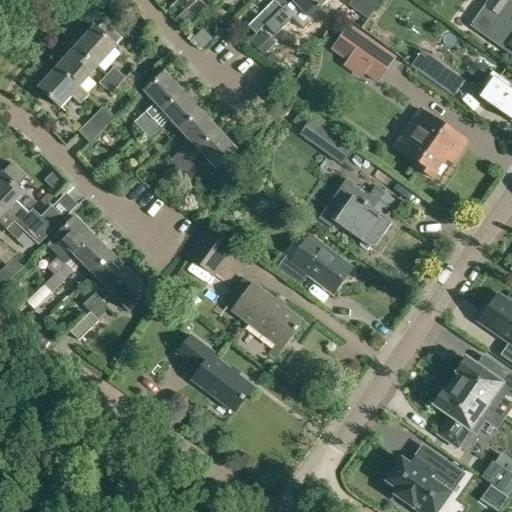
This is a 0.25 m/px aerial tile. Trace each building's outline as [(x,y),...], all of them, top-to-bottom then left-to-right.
[(273,0),(247,26),(255,35),(270,20),(271,21),(292,0),(273,0)] [(292,0),(271,21),(277,27),(296,8),(308,20),(327,0),(292,0)] [(358,0),(373,11),(380,2),(376,0),(358,0)] [(495,13),(504,0),(487,0),(484,4),(495,13)] [(367,20),(348,6),(340,15),(360,30),(367,20)] [(511,15),(503,9),(487,31),(511,49),(511,15)] [(76,49),(98,69),(117,49),(116,48),(123,41),(104,23),(98,31),(95,28),(76,49)] [(378,83),(395,58),(349,25),(331,49),(378,83)] [(328,37),(334,41),(340,32),(334,28),(328,37)] [(192,40),(202,50),(211,41),(202,31),(192,40)] [(262,55),(273,44),(262,33),(251,44),(262,55)] [(76,49),(57,68),(80,89),(80,88),(98,69),(76,49)] [(428,55),(422,50),(412,65),(418,70),(455,94),(465,81),(428,55)] [(106,76),(118,87),(119,88),(127,94),(141,78),(133,70),(125,78),(113,67),(106,76)] [(39,88),(61,108),(71,98),(80,105),(88,95),(80,88),(80,89),(57,68),(39,88)] [(481,86),(485,89),(479,98),(511,120),(511,90),(508,88),(510,84),(492,71),(481,86)] [(133,122),(142,132),(154,121),(163,113),(183,95),(165,75),(145,93),(155,104),(133,122)] [(99,84),(111,94),(118,87),(106,76),(99,84)] [(466,101),(481,113),(488,105),(473,93),(466,101)] [(163,113),(180,132),(181,132),(201,114),(183,95),(163,113)] [(78,132),(89,143),(114,119),(102,108),(78,132)] [(416,169),(432,180),(450,154),(456,158),(466,143),(420,111),(411,124),(416,127),(408,139),(412,141),(403,154),(418,165),(416,169)] [(169,161),(178,170),(190,159),(190,158),(197,151),(198,152),(219,133),(201,114),(181,132),(188,141),(179,150),(180,151),(169,161)] [(296,126),(303,131),(310,121),(303,116),(296,126)] [(299,135),(343,166),(353,151),(310,120),(310,121),(303,131),(299,135)] [(160,128),(154,121),(142,132),(149,139),(160,128)] [(219,133),(198,152),(215,171),(236,152),(219,133)] [(178,170),(184,177),(196,165),(190,159),(178,170)] [(0,172),(0,210),(4,214),(18,227),(34,242),(38,246),(65,219),(51,207),(41,217),(32,209),(29,213),(16,201),(22,194),(15,187),(24,178),(10,165),(1,174),(0,172)] [(362,248),(367,250),(369,248),(373,251),(391,226),(382,219),(393,203),(374,189),(368,197),(345,181),(332,199),(345,208),(335,224),(361,242),(359,245),(362,248)] [(146,194),(133,207),(142,217),(155,204),(146,194)] [(0,210),(0,224),(18,240),(27,248),(34,242),(18,227),(4,214),(0,210)] [(234,221),(223,213),(217,223),(227,231),(234,221)] [(73,257),(93,237),(74,217),(46,245),(56,256),(58,257),(46,268),(53,276),(65,264),(73,257)] [(183,258),(212,278),(237,244),(227,237),(208,223),(183,258)] [(81,265),(91,275),(111,256),(93,237),(73,257),(81,265)] [(308,275),(331,293),(343,277),(340,276),(347,267),(310,239),(293,262),(285,256),(276,268),(299,286),(308,275)] [(0,271),(0,283),(4,287),(22,268),(0,246),(0,261),(5,266),(0,271)] [(91,275),(109,294),(129,274),(111,256),(91,275)] [(73,272),(65,264),(53,276),(45,285),(52,293),(73,272)] [(109,294),(127,312),(147,292),(129,274),(109,294)] [(268,354),(275,359),(278,355),(282,350),(281,350),(301,323),(251,285),(231,311),(274,344),(270,351),(268,354)] [(90,312),(102,301),(94,293),(82,304),(90,312)] [(496,298),(492,296),(483,307),(487,310),(479,322),(509,344),(501,356),(511,362),(511,305),(498,295),(496,298)] [(48,326),(67,309),(59,301),(41,317),(48,326)] [(102,301),(90,312),(98,320),(109,309),(102,301)] [(90,312),(70,333),(78,341),(99,321),(98,320),(90,312)] [(192,380),(234,412),(253,387),(211,356),(214,353),(191,336),(177,355),(199,372),(192,380)] [(490,410),(505,388),(511,392),(511,377),(500,369),(493,379),(466,360),(457,374),(459,375),(453,384),(490,410)] [(504,420),(490,410),(453,384),(446,395),(443,393),(432,409),(448,420),(438,434),(459,449),(469,435),(471,436),(483,420),(497,430),(504,420)] [(387,481),(399,490),(395,495),(420,511),(436,511),(448,496),(462,475),(427,451),(420,461),(415,458),(410,466),(401,460),(387,481)] [(482,477),(502,491),(511,476),(511,475),(493,463),(482,477)]
